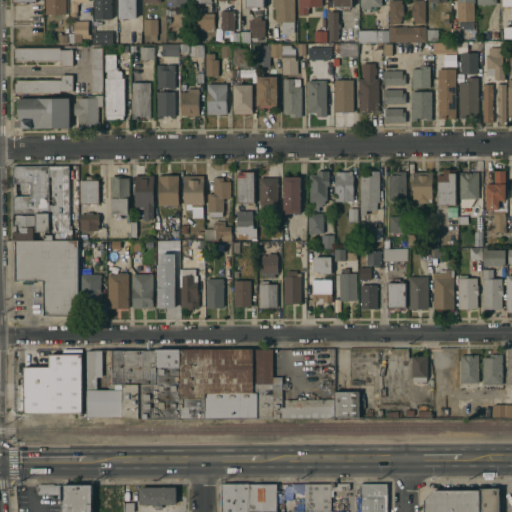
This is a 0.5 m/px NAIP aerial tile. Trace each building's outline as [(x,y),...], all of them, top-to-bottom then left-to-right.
[(45,0),(65,0),(65,13),(45,13),(45,0)] [(111,0),(111,19),(94,19),(94,0),(111,0)] [(118,0),(136,0),(136,17),(118,17),(118,0)] [(245,0),(263,0),(263,8),(261,8),(261,14),(254,14),(254,9),(252,9),(252,6),(246,6),(245,0)] [(294,0),(294,20),(293,20),(293,32),(281,33),(281,21),(275,21),(275,8),(274,8),(274,5),(273,5),(273,0),(294,0)] [(298,0),(321,0),(321,5),(308,6),(308,14),(298,14),(298,0)] [(360,0),(381,0),(381,5),(371,5),(371,8),(361,8),(361,5),(360,5),(360,0)] [(389,0),(401,0),(401,5),(403,5),(403,14),(401,14),(401,20),(400,20),(400,23),(389,23),(389,0)] [(425,0),(425,23),(414,23),(414,20),(413,20),(413,15),(411,15),(411,3),(412,3),(412,0),(425,0)] [(456,0),(474,0),(474,1),(474,29),(461,29),(461,25),(458,25),(458,20),(457,20),(456,0)] [(221,30),(221,10),(234,10),(234,29),(231,29),(221,30)] [(478,30),(495,30),(495,22),(490,22),(490,10),(477,10),(478,30)] [(328,26),(328,21),(328,11),(338,11),(338,22),(340,22),(340,28),(338,28),(338,39),(328,39),(328,26)] [(197,29),(197,12),(214,12),(214,30),(197,29)] [(240,31),(249,31),(249,19),(253,19),(253,15),(261,15),(261,19),(264,19),(264,36),(262,36),(262,39),(256,39),(256,38),(251,38),(251,32),(250,32),(250,42),(240,42),(240,31)] [(157,40),(149,39),(149,33),(143,33),(143,18),(157,18),(157,40)] [(88,20),(88,37),(81,37),(81,41),(74,41),(74,20),(88,20)] [(472,22),(458,21),(458,35),(472,35),(472,22)] [(389,40),(389,25),(425,25),(425,41),(389,40)] [(452,26),(459,26),(459,35),(464,35),(464,39),(452,39),(452,26)] [(502,38),(511,37),(511,26),(503,27),(502,38)] [(438,28),(437,39),(426,39),(426,28),(438,28)] [(326,30),(326,41),(313,41),(314,29),(326,30)] [(388,29),(388,41),(358,42),(358,29),(388,29)] [(112,31),(112,44),(93,45),(92,31),(112,31)] [(457,41),(457,60),(450,60),(450,53),(433,53),(433,42),(457,41)] [(180,44),(180,42),(189,42),(189,44),(188,53),(183,53),(183,50),(179,50),(179,44),(180,44)] [(383,42),(392,42),(392,54),(383,54),(383,42)] [(232,56),(221,56),(220,44),(232,43),(232,47),(232,56)] [(270,43),(281,43),(281,55),(270,55),(270,43)] [(297,43),(305,43),(305,54),(298,55),(297,43)] [(307,45),(309,45),(309,44),(315,43),(315,45),(316,45),(317,46),(318,46),(318,45),(324,45),(324,46),(326,46),(326,43),(333,43),(333,47),(331,47),(331,58),(315,58),(314,56),(307,56),(307,45)] [(355,43),(338,43),(339,56),(356,56),(355,43)] [(179,50),(179,55),(162,55),(162,44),(180,44),(179,44),(179,50)] [(190,44),(203,44),(203,56),(190,56),(190,44)] [(232,47),(232,44),(239,44),(239,46),(247,46),(247,62),(246,62),(246,65),(233,65),(233,62),(232,62),(232,56),(232,47)] [(257,44),(269,44),(269,65),(257,65),(257,44)] [(282,60),(281,60),(281,44),(291,44),(291,46),(293,46),(293,47),(295,47),(295,59),(297,59),(297,73),(282,73),(282,60)] [(16,60),(16,57),(14,57),(14,47),(60,46),(60,48),(72,48),(72,64),(61,64),(61,59),(16,60)] [(91,70),(91,46),(102,46),(102,70),(91,70)] [(154,46),(154,58),(140,58),(140,46),(154,46)] [(504,79),(494,79),(494,75),(491,75),(491,74),(486,74),(486,67),(485,67),(485,54),(488,54),(488,46),(505,46),(505,55),(502,55),(502,65),(504,65),(504,79)] [(477,72),(461,72),(461,51),(477,51),(477,72)] [(205,52),(214,52),(214,58),(218,58),(218,76),(212,76),(212,75),(205,75),(205,52)] [(104,77),(106,77),(106,70),(104,70),(104,53),(116,53),(116,66),(117,66),(117,69),(120,69),(121,71),(121,77),(124,77),(124,114),(123,114),(123,118),(106,118),(106,114),(105,114),(104,77)] [(358,98),(357,98),(357,89),(358,89),(358,78),(363,78),(363,75),(361,75),(361,62),(375,62),(375,66),(376,66),(376,73),(375,73),(375,77),(378,77),(378,112),(358,112),(358,98)] [(412,68),(420,67),(420,63),(426,63),(426,65),(429,65),(429,86),(417,87),(417,88),(413,88),(413,87),(412,87),(412,68)] [(156,64),(174,64),(175,88),(169,88),(169,86),(161,86),(162,88),(156,88),(156,64)] [(437,68),(455,68),(455,117),(448,117),(448,114),(445,114),(445,118),(438,118),(437,68)] [(385,84),(385,83),(383,83),(383,69),(402,69),(402,73),(405,73),(405,84),(385,84)] [(102,91),(91,91),(91,70),(102,70),(102,91)] [(194,72),(203,71),(204,81),(195,82),(194,72)] [(14,92),(14,82),(16,82),(16,79),(61,79),(61,74),(72,74),(72,89),(60,89),(60,91),(14,92)] [(257,76),(277,75),(277,105),(257,105),(257,76)] [(458,81),(464,81),(464,76),(478,76),(478,117),(471,117),(471,113),(465,113),(465,117),(459,117),(458,81)] [(283,78),(300,77),(301,116),(289,116),(289,112),(283,112),(283,78)] [(334,79),(353,78),(353,111),(335,111),(334,79)] [(307,79),(326,79),(326,116),(316,116),(316,112),(308,112),(307,79)] [(150,81),(150,118),(146,118),(146,115),(137,115),(137,118),(132,118),(132,81),(141,81),(150,81)] [(206,83),(226,83),(226,113),(206,113),(206,83)] [(233,84),(252,83),(252,112),(233,113),(233,84)] [(482,83),(492,83),(492,89),(492,95),(491,95),(492,113),(493,113),(493,119),(492,119),(492,121),(483,121),(482,83)] [(506,118),(505,118),(505,121),(498,121),(498,119),(497,119),(497,112),(497,103),(496,103),(496,96),(497,96),(497,83),(506,83),(506,118)] [(180,115),(180,91),(188,91),(188,87),(198,87),(198,115),(180,115)] [(385,103),(385,96),(383,96),(383,88),(402,88),(402,92),(405,92),(405,103),(385,103)] [(411,90),(431,90),(431,120),(425,120),(425,117),(417,117),(417,120),(411,120),(411,90)] [(157,91),(175,91),(175,115),(170,115),(170,114),(161,114),(161,116),(157,116),(157,91)] [(87,97),(87,96),(95,96),(95,95),(102,95),(102,106),(97,106),(98,123),(90,124),(90,127),(78,127),(77,115),(73,115),(73,103),(77,103),(77,97),(87,97)] [(69,127),(22,127),(22,118),(18,118),(18,97),(69,97),(69,127)] [(385,122),(385,115),(383,115),(383,107),(402,107),(402,111),(405,111),(405,122),(385,122)] [(69,240),(51,240),(42,240),(42,234),(44,233),(43,230),(35,230),(35,212),(14,212),(13,166),(68,166),(69,224),(71,224),(71,228),(72,228),(72,232),(69,232),(69,240)] [(438,174),(443,174),(443,168),(455,168),(455,204),(438,204),(438,174)] [(486,185),(487,185),(487,183),(494,183),(494,169),(505,169),(505,198),(506,198),(506,210),(505,210),(505,232),(493,232),(493,208),(486,208),(486,185)] [(309,173),(317,173),(316,170),(328,170),(329,184),(326,184),(326,199),(324,199),(324,203),(322,203),(322,205),(319,205),(319,210),(309,211),(309,173)] [(360,174),(368,174),(368,170),(379,170),(380,178),(379,178),(379,202),(377,202),(377,209),(366,209),(366,214),(360,214),(360,174)] [(388,174),(396,174),(396,170),(405,170),(406,198),(388,199),(388,174)] [(254,201),(248,201),(248,204),(243,204),(243,202),(237,202),(237,171),(254,171),(254,201)] [(334,174),(336,174),(336,171),(353,171),(353,200),(351,200),(351,201),(347,201),(334,201),(334,174)] [(412,171),(432,171),(432,198),(431,198),(431,201),(428,201),(428,202),(423,202),(423,204),(416,204),(416,198),(412,198),(412,171)] [(478,198),(466,198),(466,201),(460,201),(460,198),(458,198),(458,196),(460,196),(459,173),(458,173),(458,171),(465,171),(465,172),(471,172),(471,171),(478,171),(478,198)] [(153,174),(154,218),(143,219),(143,208),(139,208),(139,206),(135,206),(134,174),(153,174)] [(158,174),(178,174),(178,204),(177,204),(177,206),(173,206),(173,204),(158,204),(158,174)] [(183,174),(203,175),(203,203),(183,203),(183,174)] [(79,179),(86,179),(86,175),(91,175),(91,179),(98,179),(98,202),(80,203),(79,179)] [(111,213),(111,197),(110,197),(110,175),(122,175),(122,177),(129,177),(130,197),(128,197),(128,213),(111,213)] [(300,212),(283,212),(283,175),(300,175),(300,212)] [(207,193),(213,193),(213,176),(223,176),(223,181),(230,181),(230,197),(223,197),(223,211),(222,211),(222,216),(209,216),(209,213),(208,213),(208,211),(207,211),(207,193)] [(277,176),(277,203),(258,203),(258,176),(277,176)] [(276,206),(276,218),(263,218),(263,206),(276,206)] [(348,207),(357,207),(357,221),(348,221),(348,207)] [(236,213),(237,213),(237,210),(252,210),(252,227),(256,227),(256,235),(248,236),(248,233),(236,233),(236,213)] [(79,230),(79,213),(85,213),(85,211),(92,211),(92,212),(99,212),(99,223),(98,223),(98,230),(79,230)] [(323,232),(308,232),(308,212),(323,212),(323,232)] [(15,239),(13,239),(13,215),(33,215),(33,240),(15,240),(15,239)] [(389,215),(405,215),(405,232),(389,231),(389,215)] [(205,239),(205,228),(213,228),(213,223),(215,223),(215,220),(224,220),(224,225),(231,225),(231,239),(205,239)] [(181,228),(180,228),(180,225),(181,225),(181,224),(188,224),(188,232),(181,232),(181,228)] [(368,240),(368,227),(382,227),(382,240),(368,240)] [(423,233),(423,245),(408,245),(408,233),(423,233)] [(321,234),(334,234),(334,247),(321,247),(321,234)] [(51,315),(43,315),(43,280),(33,280),(33,283),(22,283),(22,280),(16,280),(15,240),(33,240),(42,240),(51,240),(69,240),(78,240),(78,248),(78,255),(78,315),(51,315)] [(142,240),(142,250),(131,250),(131,240),(142,240)] [(469,247),(481,247),(481,258),(470,258),(469,247)] [(345,248),(344,260),(334,261),(334,249),(345,248)] [(383,258),(383,248),(407,248),(407,258),(383,258)] [(444,248),(444,257),(433,257),(433,248),(444,248)] [(366,249),(380,249),(380,264),(379,264),(379,266),(373,266),(373,264),(366,264),(366,249)] [(505,249),(505,263),(503,263),(503,265),(483,265),(483,249),(505,249)] [(277,273),(274,273),(274,277),(265,277),(265,271),(261,271),(261,255),(267,255),(267,252),(276,252),(276,255),(277,255),(277,273)] [(331,256),(331,272),(320,272),(320,270),(313,270),(313,256),(331,256)] [(359,278),(359,266),(370,266),(370,278),(359,278)] [(433,267),(451,267),(457,267),(457,275),(453,275),(453,308),(433,308),(433,267)] [(482,268),(492,268),(492,277),(501,277),(501,284),(503,284),(503,295),(501,295),(501,308),(482,308),(482,268)] [(155,270),(176,270),(177,307),(156,307),(155,270)] [(283,276),(286,276),(286,270),(296,270),(296,272),(301,272),(301,302),(283,302),(283,276)] [(107,273),(118,273),(118,271),(127,271),(127,273),(128,273),(128,307),(107,307),(107,273)] [(100,273),(100,309),(79,309),(79,273),(100,273)] [(132,273),(152,273),(152,279),(153,279),(153,307),(132,307),(132,273)] [(356,273),(357,300),(339,300),(338,273),(356,273)] [(458,277),(459,277),(459,274),(467,274),(467,277),(477,277),(477,284),(478,284),(478,294),(477,294),(477,308),(458,308),(458,277)] [(193,275),(193,281),(197,281),(197,291),(198,291),(198,306),(193,306),(193,308),(188,308),(188,306),(180,306),(180,286),(180,275),(193,275)] [(408,275),(428,275),(428,308),(408,308),(408,275)] [(206,278),(223,277),(223,307),(206,307),(206,278)] [(312,278),(330,279),(330,283),(331,283),(331,301),(316,301),(314,300),(312,298),(312,278)] [(234,279),(250,279),(250,305),(234,305),(234,279)] [(259,283),(260,283),(260,280),(268,280),(268,283),(276,283),(277,307),(259,307),(259,283)] [(387,282),(405,282),(405,307),(399,307),(399,310),(393,310),(393,307),(387,307),(387,282)] [(360,284),(377,284),(377,307),(360,307),(360,284)] [(146,418),(138,418),(122,415),(122,399),(112,399),(112,395),(108,395),(108,384),(111,384),(111,350),(257,349),(257,417),(146,418)] [(257,349),(272,349),(272,383),(281,383),(282,406),(282,417),(257,417),(257,349)] [(86,350),(96,350),(96,415),(86,415),(87,399),(86,350)] [(23,412),(23,387),(21,387),(21,378),(23,378),(23,366),(49,366),(49,353),(81,353),(81,412),(23,412)] [(502,383),(482,383),(482,356),(492,356),(492,353),(502,353),(502,383)] [(478,382),(460,382),(460,354),(478,354),(478,382)] [(427,376),(426,376),(426,381),(412,381),(412,377),(411,377),(411,355),(427,355),(427,376)] [(334,405),(334,390),(358,390),(359,416),(334,416),(334,405)] [(506,416),(492,416),(492,403),(506,403),(506,416)] [(117,405),(120,407),(119,413),(117,415),(111,415),(109,413),(109,407),(111,405),(117,405)] [(334,405),(334,416),(306,417),(306,406),(334,405)] [(306,417),(282,417),(282,406),(306,406),(306,417)] [(360,488),(360,484),(386,483),(386,511),(359,511),(359,500),(359,488),(360,488)] [(62,485),(37,484),(37,494),(62,495),(62,485)] [(219,511),(219,484),(249,484),(249,511),(219,511)] [(249,511),(249,484),(276,484),(276,511),(249,511)] [(304,511),(304,484),(330,484),(330,511),(332,511),(334,511),(304,511)] [(15,485),(23,485),(23,493),(15,494),(15,485)] [(61,511),(61,485),(91,485),(91,511),(61,511)] [(175,487),(175,503),(161,504),(161,508),(153,508),(152,504),(138,504),(138,487),(175,487)] [(480,511),(480,488),(498,488),(498,511),(480,511)] [(478,490),(478,511),(423,511),(424,500),(433,491),(478,490)]
